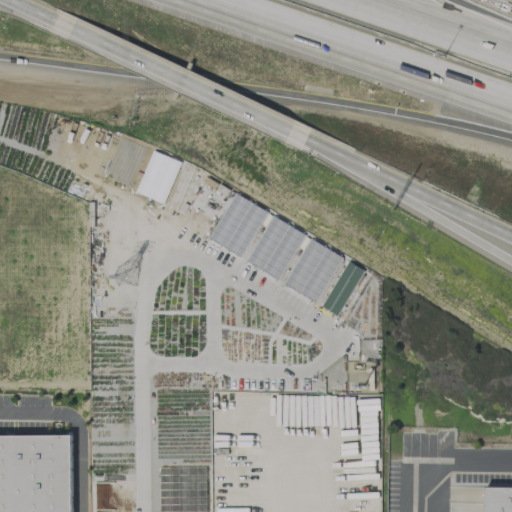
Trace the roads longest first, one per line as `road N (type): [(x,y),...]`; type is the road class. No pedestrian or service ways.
road 1 (motorway): [(0,56),(511,136)]
road 2 (motorway): [(194,0),(511,106)]
road 3 (motorway): [(124,53),(292,132)]
road 4 (motorway): [(361,172),(511,261)]
road 5 (motorway): [(511,54),(349,0)]
road 6 (motorway): [(361,172),(511,234)]
road 7 (motorway): [(0,0),(124,53)]
